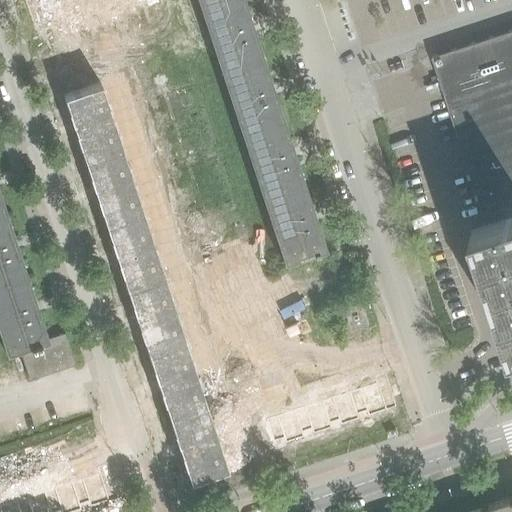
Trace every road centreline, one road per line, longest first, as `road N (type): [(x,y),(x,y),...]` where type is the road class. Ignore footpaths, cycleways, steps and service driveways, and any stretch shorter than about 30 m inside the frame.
road 1 (residential): [(443,458),(444,437),(302,0)]
road 2 (residential): [(128,432),(0,37)]
road 3 (secondary): [(277,511),(443,458)]
